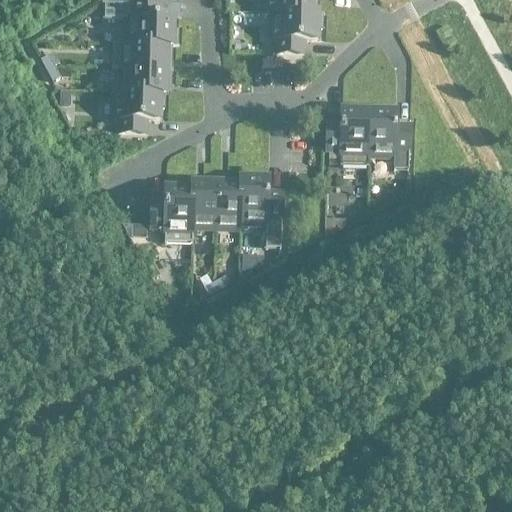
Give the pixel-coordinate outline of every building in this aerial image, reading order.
[(264,0),(264,15),(322,16),(313,16),(313,4),(310,4),(310,0),(264,0)] [(177,48),(177,47),(175,47),(176,33),(171,33),(172,21),(158,20),(159,7),(100,5),(100,7),(103,7),(103,20),(116,20),(116,21),(126,21),(125,46),(110,46),(110,47),(177,48)] [(322,16),(264,15),(264,16),(270,16),(269,43),(275,43),(275,56),(302,57),(302,43),(315,44),(315,31),(320,31),(320,17),(322,17),(322,16)] [(177,49),(177,48),(110,47),(110,48),(112,48),(112,69),(109,69),(109,71),(171,72),(171,71),(164,71),(165,60),(168,60),(168,49),(177,49)] [(51,69),(45,58),(37,63),(43,74),(51,69)] [(57,80),(51,69),(43,74),(49,85),(57,80)] [(118,94),(112,94),(112,95),(164,96),(164,84),(168,84),(168,73),(171,73),(171,72),(109,71),(119,72),(118,94)] [(67,93),(61,93),(58,93),(58,106),(67,106),(67,93)] [(164,96),(112,95),(112,122),(117,122),(117,136),(144,136),(144,123),(157,123),(157,111),(162,111),(162,97),(164,97),(164,96)] [(364,167),(364,169),(365,169),(367,108),(366,108),(366,110),(352,110),(352,114),(339,114),(339,127),(325,127),(325,153),(338,154),(338,169),(340,169),(340,166),(364,167)] [(405,172),(405,174),(406,174),(407,128),(394,128),(394,115),(382,115),(382,110),(367,110),(368,108),(367,108),(365,169),(366,169),(366,160),(392,160),(391,174),(393,174),(393,171),(405,172)] [(215,180),(214,232),(238,233),(239,175),(238,175),(238,184),(227,183),(227,187),(216,187),(216,180),(215,180)] [(239,175),(238,233),(239,233),(239,227),(264,227),(264,237),(264,250),(277,250),(277,253),(278,253),(280,195),(266,195),(266,182),(254,181),(254,177),(240,177),(240,175),(239,175)] [(203,186),(191,186),(190,247),(191,232),(214,232),(215,180),(214,180),(214,183),(203,183),(203,186)] [(190,247),(191,186),(190,186),(190,188),(176,187),(176,192),(163,191),(163,204),(150,204),(149,231),(162,231),(162,246),(164,246),(164,244),(188,244),(188,247),(190,247)] [(324,221),(324,241),(345,230),(345,221),(324,221)] [(143,228),(131,228),(130,228),(130,238),(142,239),(143,228)] [(228,287),(224,279),(213,285),(217,293),(228,287)] [(217,293),(213,285),(202,291),(206,299),(217,293)]
